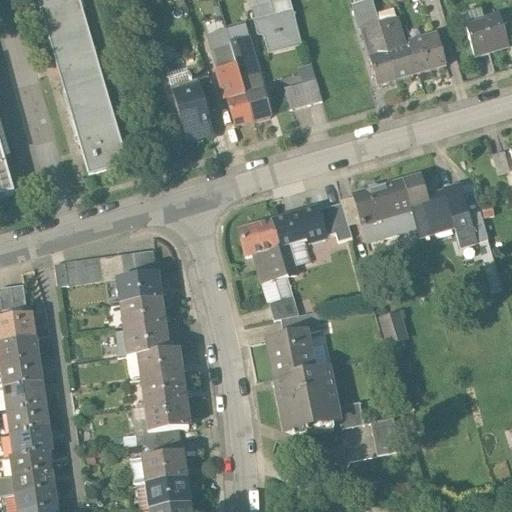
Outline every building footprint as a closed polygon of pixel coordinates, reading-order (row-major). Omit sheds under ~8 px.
[(36,0),(88,175),(126,163),(77,0),(36,0)] [(269,0),(270,3),(273,15),(292,10),(289,0),(269,0)] [(358,30),(361,29),(378,24),(371,0),(351,6),(358,30)] [(153,3),(140,6),(144,20),(156,17),(153,3)] [(273,15),(270,3),(252,8),(255,19),(273,15)] [(267,54),(301,46),(292,10),(273,15),(255,19),(253,20),(257,35),(262,34),(263,36),(267,54)] [(473,58),(507,48),(498,16),(464,26),(473,58)] [(395,80),(418,74),(408,42),(403,43),(396,19),(378,24),(395,80)] [(377,85),(395,80),(378,24),(361,29),(377,85)] [(243,28),(226,33),(229,46),(247,40),(243,28)] [(211,51),(229,46),(226,33),(207,38),(211,51)] [(436,34),(408,42),(418,74),(445,66),(436,34)] [(211,51),(217,72),(253,61),(247,40),(229,46),(211,51)] [(261,88),(253,61),(217,72),(216,72),(224,99),(227,98),(243,94),(261,88)] [(195,81),(197,86),(204,109),(215,106),(207,77),(195,81)] [(272,94),(276,108),(289,105),(291,112),(321,104),(315,82),(272,94)] [(172,94),(186,143),(211,136),(204,109),(197,86),(172,94)] [(261,88),(243,94),(252,123),(270,118),(261,88)] [(236,128),(252,123),(243,94),(227,98),(236,128)] [(0,197),(14,193),(0,145),(0,197)] [(509,174),(503,154),(492,157),(498,177),(509,174)] [(48,184),(42,160),(19,167),(25,191),(48,184)] [(459,250),(476,246),(468,219),(459,189),(426,198),(421,178),(403,184),(417,233),(420,240),(453,230),(459,250)] [(366,248),(417,233),(403,184),(403,183),(352,198),(352,199),(360,225),(366,248)] [(348,228),(360,225),(352,199),(340,203),(342,206),(348,228)] [(494,219),(490,205),(481,208),(484,221),(494,219)] [(348,228),(342,206),(317,212),(325,239),(335,236),(337,244),(351,241),(348,228)] [(289,217),(271,222),(286,279),(296,277),(294,269),(311,264),(305,243),(306,242),(307,246),(325,241),(325,239),(317,212),(317,209),(297,214),(298,217),(290,220),(289,217)] [(480,216),(468,219),(476,246),(487,241),(480,216)] [(271,222),(237,232),(245,259),(254,256),(263,286),(286,279),(271,222)] [(116,281),(156,275),(153,252),(54,266),(57,289),(116,281)] [(488,274),(485,264),(475,267),(478,276),(488,274)] [(116,281),(120,307),(160,302),(156,275),(116,281)] [(292,297),(286,279),(263,286),(268,305),(292,297)] [(0,321),(4,321),(3,312),(25,309),(22,287),(0,290),(0,297),(0,299),(0,298),(0,321)] [(274,323),(282,322),(298,318),(292,297),(268,305),(274,323)] [(120,307),(123,333),(164,328),(160,302),(120,307)] [(282,322),(285,337),(306,333),(321,330),(318,314),(298,318),(282,322)] [(407,342),(399,314),(379,320),(387,347),(407,342)] [(0,343),(34,338),(30,317),(4,321),(0,321),(0,343)] [(167,354),(164,328),(123,333),(127,359),(137,358),(167,354)] [(265,340),(273,380),(313,372),(306,333),(285,337),(265,340)] [(34,338),(0,343),(0,367),(37,362),(34,338)] [(137,358),(141,384),(181,378),(177,352),(167,354),(137,358)] [(0,367),(0,369),(3,390),(40,384),(37,362),(0,367)] [(329,369),(313,372),(273,380),(282,433),(339,422),(336,408),(329,369)] [(141,384),(145,410),(185,404),(181,378),(141,384)] [(3,390),(6,413),(44,407),(40,384),(3,390)] [(188,430),(185,404),(145,410),(148,436),(178,432),(188,430)] [(359,404),(336,408),(339,422),(341,431),(363,425),(359,404)] [(6,413),(10,436),(47,430),(44,407),(6,413)] [(370,424),(377,457),(399,453),(393,419),(370,424)] [(51,453),(47,430),(10,436),(13,458),(47,453),(51,453)] [(145,436),(146,448),(158,446),(179,443),(178,432),(148,436),(145,436)] [(159,458),(158,446),(146,448),(140,449),(142,460),(159,458)] [(9,459),(12,478),(50,472),(47,453),(13,458),(9,459)] [(142,460),(145,486),(185,481),(182,455),(159,458),(142,460)] [(53,491),(50,472),(12,478),(15,497),(53,491)] [(145,486),(148,511),(149,511),(189,507),(185,481),(145,486)] [(42,511),(56,510),(53,491),(15,497),(16,511),(42,511)]
